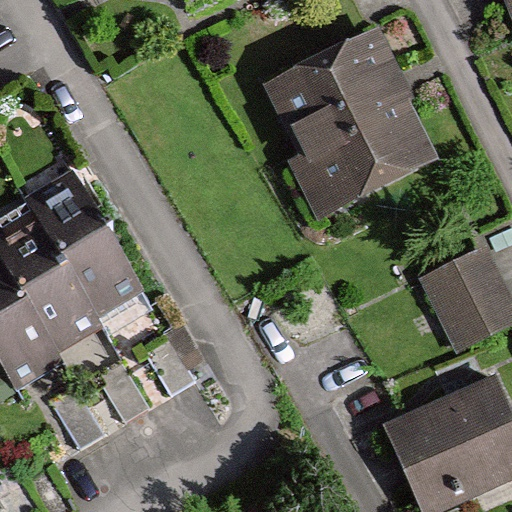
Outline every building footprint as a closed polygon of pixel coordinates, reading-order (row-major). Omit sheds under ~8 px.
[(511,0),(492,0),(511,41),(511,0)] [(433,166),(362,35),(255,93),(325,224),(433,166)] [(131,305),(52,190),(0,225),(0,387),(3,392),(30,374),(69,347),(108,321),(131,305)] [(511,324),(478,256),(420,284),(453,352),(511,324)] [(56,409),(91,452),(211,355),(176,312),(56,409)] [(378,433),(413,511),(450,511),(511,485),(511,421),(495,382),(378,433)]
